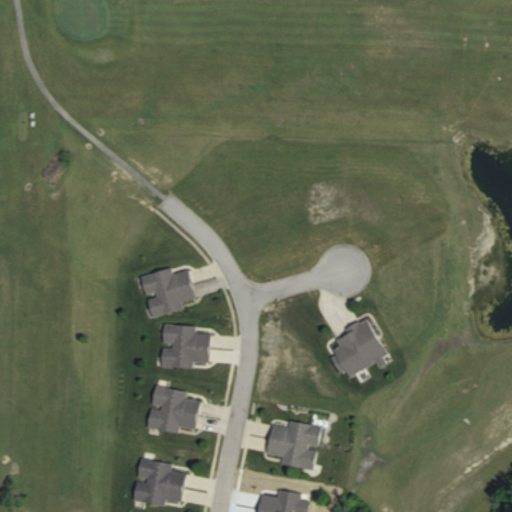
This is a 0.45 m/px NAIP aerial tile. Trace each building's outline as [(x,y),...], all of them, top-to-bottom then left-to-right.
[(155,316),(188,308),(186,301),(198,297),(191,269),(176,272),(175,268),(145,275),(155,316)] [(336,348),(353,377),(382,359),(391,354),(369,316),(349,328),(352,331),(338,339),(342,345),(336,348)] [(213,333),(199,332),(199,325),(167,323),(165,367),(199,368),(199,362),(212,363),(213,333)] [(204,394),(158,387),(151,427),(197,434),(204,394)] [(276,423),(271,453),(287,456),(286,464),(317,469),(324,425),(292,420),(291,425),(276,423)] [(137,500),(169,505),(170,500),(185,502),(189,472),(175,470),(176,463),(144,458),(137,500)]
